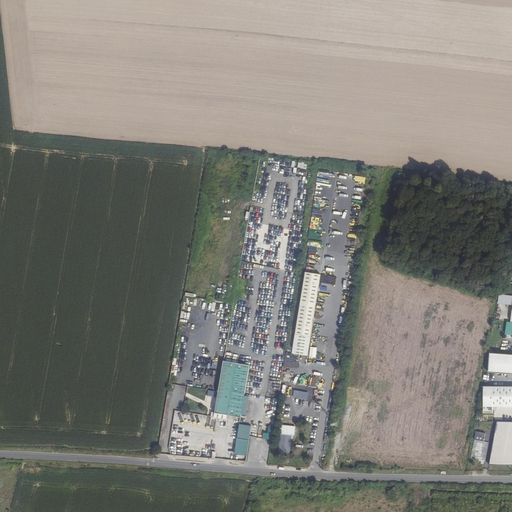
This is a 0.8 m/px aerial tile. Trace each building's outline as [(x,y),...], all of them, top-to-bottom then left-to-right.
[(307,272),(297,334),(294,353),(309,356),(312,336),(322,274),(307,272)] [(511,354),(491,353),(490,372),(511,373),(511,354)] [(251,365),(225,361),(220,392),(217,418),(228,419),(229,415),(241,417),(243,417),(251,365)] [(511,406),(511,386),(484,386),(484,412),(493,412),(494,406),(511,406)] [(511,421),(498,421),(490,464),(511,464),(511,421)] [(253,426),(240,424),(235,453),(248,455),(253,426)] [(296,427),(281,425),(278,453),(290,454),(292,436),(295,436),(296,427)] [(263,432),(262,438),(271,439),(273,426),(268,426),(267,433),(263,432)] [(486,458),(490,440),(485,439),(486,433),(477,431),(472,455),(486,458)]
